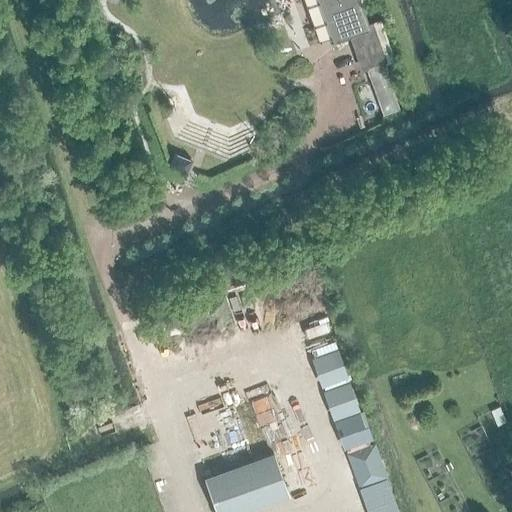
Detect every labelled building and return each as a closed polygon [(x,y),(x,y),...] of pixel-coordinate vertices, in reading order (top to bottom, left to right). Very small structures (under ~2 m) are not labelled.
[(322,0),(323,0),(330,21),(330,22),(330,23),(331,22),(336,37),(335,37),(335,38),(336,38),(337,42),(341,40),(342,41),(343,41),(342,40),(352,37),(353,40),(354,40),(352,34),(354,33),(354,32),(361,30),(363,34),(371,31),(360,0),(322,0)] [(367,63),(377,113),(394,109),(385,60),(367,63)] [(307,352),(320,387),(347,377),(334,342),(307,352)] [(341,449),(370,439),(350,379),(321,389),(341,449)] [(390,477),(377,440),(344,451),(359,489),(390,477)] [(274,446),(203,472),(217,511),(229,511),(289,491),(274,446)]
